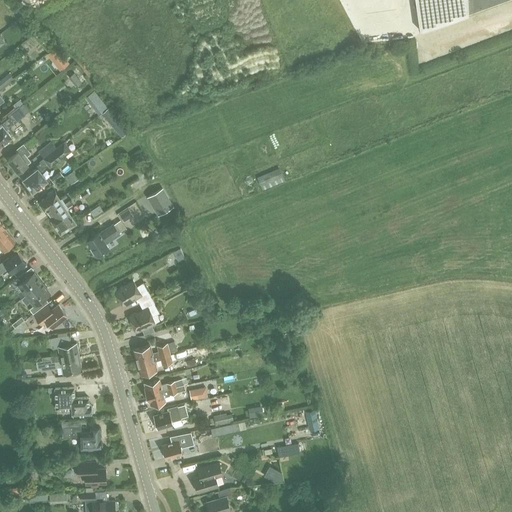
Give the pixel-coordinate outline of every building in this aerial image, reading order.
[(415,0),(420,31),(469,14),(469,13),(506,0),(415,0)] [(60,69),(68,63),(56,48),(49,54),(60,69)] [(0,88),(14,78),(9,73),(0,79),(0,88)] [(4,116),(16,107),(12,102),(1,111),(4,116)] [(0,144),(12,136),(7,129),(26,114),(25,114),(20,106),(19,105),(7,114),(9,117),(2,123),(2,124),(0,125),(0,144)] [(100,113),(101,113),(121,137),(129,131),(109,107),(108,107),(100,113)] [(57,147),(43,158),(39,161),(40,163),(37,165),(38,167),(23,178),(33,191),(47,179),(41,171),(48,165),(50,168),(72,151),(64,141),(56,146),(57,147)] [(57,147),(56,146),(52,141),(38,151),(43,158),(57,147)] [(18,172),(28,164),(31,161),(27,156),(31,153),(29,150),(23,143),(15,149),(17,151),(8,159),(18,172)] [(263,190),(285,181),(280,167),(257,177),(263,190)] [(71,184),(80,178),(74,170),(65,176),(71,184)] [(54,184),(64,176),(60,171),(50,178),(54,184)] [(89,190),(88,188),(86,189),(86,188),(80,192),(84,198),(90,194),(89,194),(91,193),(89,190)] [(162,188),(147,196),(158,215),(173,206),(162,188)] [(48,213),(72,196),(68,191),(60,197),(55,190),(54,191),(53,189),(47,193),(48,195),(39,201),(45,209),(48,213)] [(72,196),(48,213),(50,216),(50,217),(60,232),(76,221),(67,207),(75,201),(72,196)] [(94,217),(103,211),(100,205),(90,211),(94,217)] [(129,208),(120,214),(124,221),(133,215),(129,208)] [(99,232),(87,240),(92,247),(89,248),(94,255),(96,253),(97,255),(109,247),(107,243),(121,234),(120,233),(114,224),(113,223),(99,232)] [(0,248),(2,251),(15,241),(5,228),(0,232),(0,248)] [(19,251),(18,250),(0,263),(0,274),(9,268),(13,273),(27,262),(26,261),(27,260),(20,250),(19,251)] [(28,294),(42,282),(34,272),(29,276),(25,271),(10,283),(14,288),(18,284),(22,289),(23,288),(27,293),(28,294)] [(195,278),(184,282),(190,295),(201,290),(195,278)] [(140,303),(152,297),(143,282),(137,286),(133,279),(115,291),(124,306),(137,298),(140,303)] [(51,293),(42,282),(28,294),(27,293),(21,298),(26,304),(31,300),(34,305),(30,309),(33,313),(49,301),(45,297),(51,293)] [(152,297),(140,303),(143,310),(129,316),(136,331),(142,329),(144,334),(155,331),(152,324),(156,323),(153,316),(160,313),(152,297)] [(68,315),(59,304),(52,310),(48,305),(35,315),(42,324),(47,320),(52,327),(68,315)] [(289,322),(288,318),(279,320),(282,332),(296,329),(294,321),(289,322)] [(44,356),(42,357),(42,360),(51,360),(51,362),(61,360),(79,357),(76,343),(71,344),(69,335),(58,336),(49,338),(51,347),(54,348),(59,347),(60,355),(56,355),(56,354),(49,355),(44,356)] [(138,364),(171,355),(171,352),(178,350),(175,340),(168,343),(168,342),(157,345),(158,351),(152,352),(150,345),(134,349),(138,364)] [(292,358),(301,356),(299,349),(291,351),(292,358)] [(171,355),(138,364),(141,373),(157,369),(155,361),(161,360),(162,365),(173,362),(171,355)] [(42,360),(36,361),(37,368),(39,369),(44,368),(44,370),(57,368),(57,367),(62,366),(64,373),(64,374),(82,370),(79,357),(61,360),(51,362),(51,360),(42,360)] [(188,367),(197,365),(195,358),(187,360),(188,367)] [(159,380),(145,384),(146,388),(145,388),(148,396),(178,388),(185,386),(184,384),(183,384),(181,379),(175,381),(175,380),(166,382),(166,383),(161,384),(159,380)] [(75,397),(75,386),(55,387),(55,409),(72,408),(72,414),(92,413),(94,411),(94,406),(91,404),(89,404),(89,397),(75,397)] [(178,388),(148,396),(149,401),(150,401),(151,405),(165,401),(164,396),(173,394),(178,392),(186,390),(185,386),(178,388)] [(202,387),(189,389),(191,400),(204,397),(202,387)] [(188,416),(185,404),(178,406),(178,404),(167,407),(168,411),(154,415),(155,417),(153,417),(156,427),(157,427),(158,428),(173,424),(174,427),(183,425),(181,419),(182,419),(182,418),(188,416)] [(250,417),(264,414),(262,405),(248,407),(250,417)] [(310,429),(319,427),(315,409),(306,411),(310,429)] [(226,413),(218,414),(221,424),(228,423),(227,415),(226,413)] [(82,431),(81,420),(62,421),(62,437),(81,437),(81,449),(101,448),(101,447),(103,445),(103,442),(101,440),(101,439),(100,439),(100,428),(91,428),(91,431),(82,431)] [(238,421),(226,424),(211,428),(213,436),(228,432),(240,429),(238,421)] [(171,442),(162,444),(164,451),(163,452),(164,456),(166,457),(166,458),(183,453),(181,447),(194,443),(191,431),(178,434),(170,435),(171,440),(171,442)] [(278,456),(300,452),(299,443),(277,447),(278,456)] [(97,469),(97,462),(78,463),(79,476),(86,475),(86,484),(106,483),(105,469),(97,469)] [(198,491),(218,485),(215,473),(222,471),(219,462),(198,468),(200,476),(194,478),(195,481),(194,483),(195,487),(197,488),(198,491)] [(204,511),(231,511),(229,506),(227,499),(232,497),(235,492),(234,486),(229,487),(217,490),(219,497),(207,501),(210,510),(204,511)] [(93,491),(86,491),(86,492),(81,493),(81,500),(85,500),(85,511),(114,511),(115,510),(117,509),(118,508),(118,502),(116,500),(114,500),(95,501),(95,499),(95,492),(93,492),(93,491)] [(59,502),(58,494),(50,494),(50,503),(59,502)]
